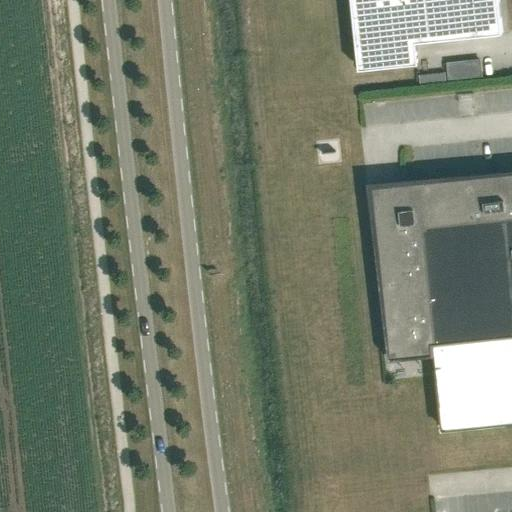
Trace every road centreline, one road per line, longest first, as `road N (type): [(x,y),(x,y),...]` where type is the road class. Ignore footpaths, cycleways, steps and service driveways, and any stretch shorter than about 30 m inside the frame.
road 1 (secondary): [(108,0),(168,511)]
road 2 (secondary): [(222,511),(164,0)]
